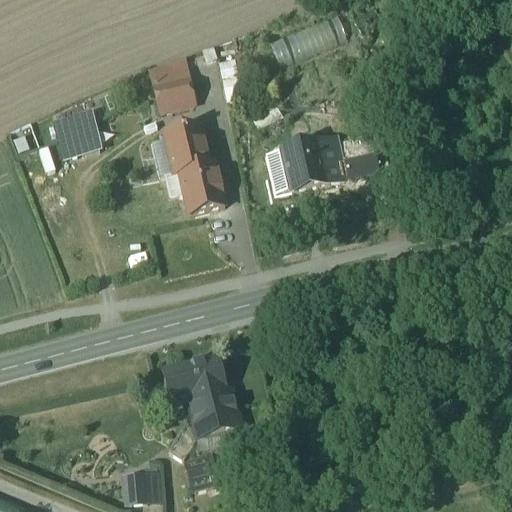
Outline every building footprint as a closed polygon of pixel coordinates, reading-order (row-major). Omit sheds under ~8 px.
[(271,43),(281,68),(349,40),(339,15),(271,43)] [(188,82),(153,91),(159,118),(195,110),(188,82)] [(101,115),(58,124),(67,164),(109,155),(101,115)] [(200,133),(165,141),(174,181),(180,179),(190,222),(225,213),(215,171),(209,172),(200,133)] [(383,149),(357,154),(358,164),(345,166),(350,186),(389,177),(383,149)] [(347,203),(346,197),(338,199),(339,205),(324,208),(333,246),(378,235),(369,198),(347,203)] [(219,365),(181,374),(164,379),(169,402),(187,398),(190,410),(195,432),(198,444),(223,438),(224,441),(241,437),(232,399),(227,400),(219,365)] [(195,432),(183,435),(169,457),(184,467),(194,451),(198,444),(195,432)] [(211,465),(186,472),(192,497),(217,491),(217,489),(209,491),(203,469),(211,467),(211,465)] [(145,481),(124,483),(127,511),(147,509),(145,481)]
